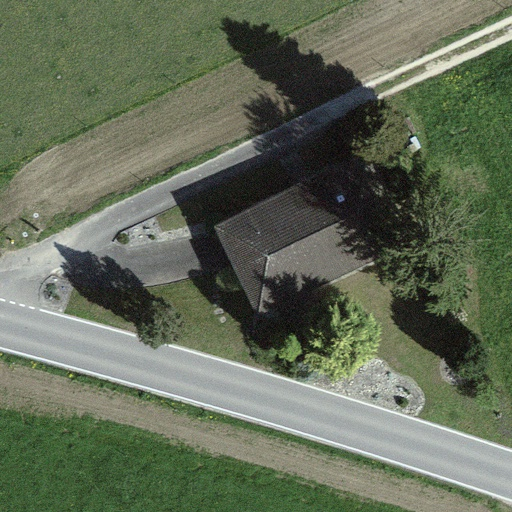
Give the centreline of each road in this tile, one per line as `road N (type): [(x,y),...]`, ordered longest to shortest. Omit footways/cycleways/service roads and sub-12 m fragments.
road 1 (track): [(0,297),(87,238),(511,28)]
road 2 (tertiary): [(0,323),(511,474)]
